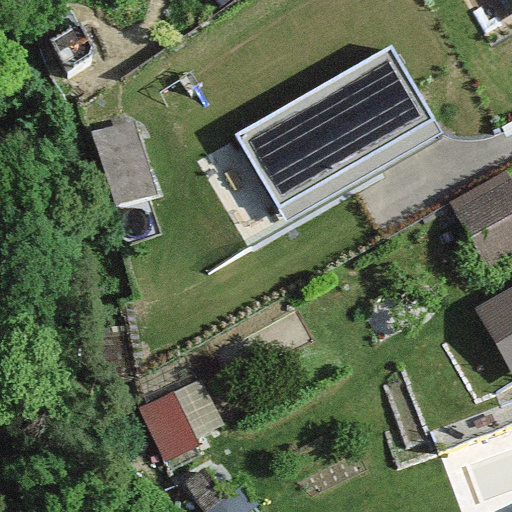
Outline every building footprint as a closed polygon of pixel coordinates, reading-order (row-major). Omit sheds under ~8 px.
[(390,45),(236,134),(286,219),(439,130),(390,45)] [(139,119),(99,133),(126,208),(166,194),(139,119)] [(492,264),(511,254),(511,171),(459,197),(492,264)] [(511,287),(476,308),(511,370),(511,287)] [(211,377),(148,400),(170,460),(233,437),(211,377)]
